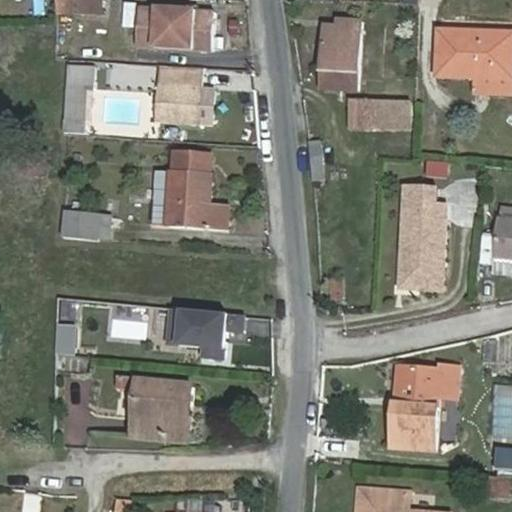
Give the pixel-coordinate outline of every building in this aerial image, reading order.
[(81,18),(81,0),(59,0),(59,17),(81,18)] [(81,0),(81,18),(105,19),(106,0),(81,0)] [(143,9),(140,47),(216,52),(217,13),(143,9)] [(328,27),(326,69),(325,94),(361,96),(365,22),(347,21),(347,27),(328,27)] [(480,78),(511,79),(511,35),(443,33),(442,76),(480,78)] [(98,69),(72,67),(70,120),(87,121),(89,89),(97,89),(98,69)] [(202,89),(163,87),(161,122),(200,125),(202,89)] [(352,129),(413,129),(414,103),(353,102),(352,129)] [(312,143),(316,183),(328,180),(324,141),(312,143)] [(156,226),(232,231),(234,206),(215,205),(216,175),(159,172),(156,226)] [(440,190),(409,188),(408,203),(440,204),(440,190)] [(410,257),(409,287),(444,289),(449,204),(440,204),(408,203),(406,253),(410,257)] [(511,260),(511,208),(504,207),(499,259),(511,260)] [(67,211),(65,239),(112,243),(114,215),(67,211)] [(497,276),(511,277),(511,260),(499,259),(497,276)] [(334,280),(335,300),(345,299),(344,279),(334,280)] [(248,317),(175,310),(171,345),(207,349),(206,358),(227,361),(230,331),(246,333),(248,317)] [(59,355),(75,356),(77,328),(59,327),(59,355)] [(444,371),(404,368),(401,405),(399,404),(396,449),(439,453),(443,398),(460,400),(462,369),(444,367),(444,371)] [(181,442),(185,402),(195,403),(197,388),(144,383),(138,438),(181,442)] [(511,452),(498,453),(498,471),(511,471),(511,452)] [(511,478),(490,477),(489,494),(511,496),(511,478)] [(413,493),(361,489),(359,511),(415,511),(412,511),(413,493)]
